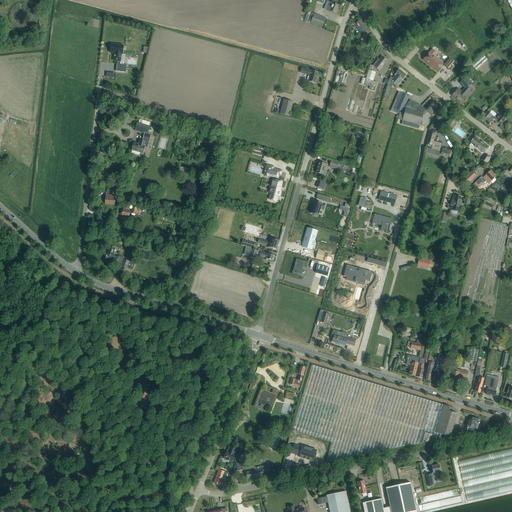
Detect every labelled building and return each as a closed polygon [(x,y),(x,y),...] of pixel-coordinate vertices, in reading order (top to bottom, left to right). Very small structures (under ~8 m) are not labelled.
[(335,14),(338,5),(330,2),(326,10),(331,12),(335,14)] [(325,18),(313,14),(308,12),(304,21),(322,28),(325,18)] [(362,35),(368,31),(361,20),(355,24),(362,35)] [(117,64),(116,71),(126,72),(127,65),(120,64),(121,54),(122,54),(123,45),(111,44),(110,53),(114,53),(113,61),(117,61),(117,64)] [(429,53),(423,60),(436,71),(442,63),(429,53)] [(373,100),(379,82),(373,80),(377,69),(379,71),(387,60),(382,56),(379,60),(377,59),(373,66),(370,65),(365,78),(362,77),(360,84),(366,85),(360,105),(365,107),(367,98),(373,100)] [(450,58),(444,65),(448,68),(453,62),(450,58)] [(484,65),(480,61),(474,66),(477,70),(484,65)] [(315,83),(318,72),(311,70),(311,71),(301,68),(300,72),(310,75),(308,81),(315,83)] [(387,85),(384,96),(388,97),(391,87),(395,82),(398,85),(403,79),(406,75),(399,70),(396,73),(396,74),(393,79),(390,77),(389,79),(388,82),(387,85)] [(298,80),(300,74),(288,71),(287,77),(298,80)] [(469,75),(460,83),(465,88),(461,92),(457,89),(452,95),(462,104),(467,99),(464,97),(470,90),(474,87),(472,84),(475,82),(469,75)] [(391,110),(390,111),(398,114),(399,112),(399,111),(402,112),(409,97),(402,94),(397,106),(393,104),(391,110)] [(280,114),(289,116),(293,102),(283,99),(280,114)] [(400,112),(398,119),(402,121),(409,122),(408,126),(418,129),(419,125),(420,125),(423,114),(426,110),(431,114),(437,107),(435,105),(435,104),(436,102),(434,101),(434,100),(433,100),(433,101),(425,109),(421,106),(416,112),(405,109),(404,113),(400,112)] [(488,111),(485,114),(481,119),(489,125),(494,119),(501,125),(506,119),(502,115),(498,120),(488,111)] [(137,122),(135,130),(147,134),(150,126),(149,126),(150,122),(139,119),(138,122),(137,122)] [(426,143),(425,148),(439,152),(442,143),(433,141),(436,131),(430,130),(426,143)] [(144,146),(143,146),(145,142),(146,142),(148,135),(144,134),(142,141),(140,140),(139,144),(134,143),(132,150),(131,153),(139,155),(140,152),(142,153),(144,146)] [(475,145),(475,146),(485,153),(489,147),(475,137),(473,139),(472,140),(471,142),(475,145)] [(451,151),(442,148),(440,154),(449,157),(451,151)] [(482,159),(487,163),(491,158),(486,154),(482,159)] [(356,165),(362,167),(364,156),(359,155),(356,165)] [(331,160),(330,165),(337,167),(337,169),(349,173),(351,167),(339,163),(331,160)] [(259,167),(260,164),(251,162),(248,173),(254,175),(255,173),(261,174),(263,168),(259,167)] [(328,164),(325,164),(318,162),(315,173),(322,175),(323,171),(326,172),(328,164)] [(507,170),(500,179),(504,181),(511,173),(511,165),(508,171),(507,170)] [(181,167),(179,173),(187,175),(189,169),(181,167)] [(273,168),(271,176),(274,177),(276,178),(277,178),(278,175),(280,175),(282,171),(273,168)] [(480,178),(476,183),(478,186),(480,184),(482,185),(486,181),(489,183),(496,177),(491,171),(482,179),(481,179),(480,178)] [(270,193),(269,199),(276,201),(277,195),(279,196),(281,191),(280,191),(282,182),(275,180),(276,178),(274,177),(273,180),(272,185),(269,193),(270,193)] [(395,204),(397,196),(381,191),(378,200),(395,204)] [(115,204),(115,196),(109,195),(109,193),(106,192),(105,203),(115,204)] [(317,194),(316,199),(329,203),(331,198),(317,194)] [(460,197),(453,196),(450,213),(457,215),(460,197)] [(358,206),(370,209),(372,203),(366,202),(366,199),(360,197),(358,206)] [(314,201),(311,213),(314,214),(314,215),(317,216),(317,215),(318,215),(320,209),(321,210),(322,206),(321,205),(321,203),(314,201)] [(212,206),(209,220),(215,221),(218,207),(212,206)] [(129,209),(127,208),(123,207),(121,215),(128,217),(130,211),(129,211),(129,209)] [(138,216),(140,209),(133,207),(131,214),(138,216)] [(440,212),(438,221),(445,223),(447,213),(440,212)] [(375,213),(372,223),(382,225),(381,229),(389,231),(391,224),(389,224),(390,222),(391,222),(392,218),(375,213)] [(306,233),(302,246),(310,249),(312,239),(314,240),(317,231),(309,229),(308,233),(306,233)] [(268,246),(268,247),(276,249),(279,240),(270,238),(269,242),(258,239),(257,243),(268,246)] [(243,240),(241,245),(256,249),(258,244),(243,240)] [(115,248),(110,246),(107,254),(105,259),(113,262),(113,263),(116,264),(117,263),(122,264),(120,268),(126,270),(126,268),(132,270),(135,263),(124,259),(124,258),(119,256),(118,257),(112,255),(115,248)] [(252,249),(249,248),(245,248),(243,255),(250,256),(250,257),(255,259),(255,256),(273,261),(274,255),(252,249)] [(420,256),(418,265),(428,268),(428,265),(435,266),(434,270),(438,271),(439,267),(440,263),(430,260),(430,259),(420,256)] [(296,259),(293,271),(301,273),(303,267),(306,268),(308,262),(296,259)] [(329,268),(317,265),(315,273),(327,276),(329,268)] [(347,265),(344,274),(347,275),(346,279),(352,281),(354,276),(360,278),(359,282),(364,283),(365,279),(369,281),(372,272),(363,269),(362,271),(360,271),(359,272),(356,271),(357,268),(347,265)] [(323,313),(320,322),(326,324),(329,314),(323,313)] [(443,332),(445,320),(440,319),(437,331),(443,332)] [(332,342),(345,346),(345,343),(354,346),(356,339),(347,337),(347,338),(341,336),(342,333),(333,330),(331,338),(333,339),(332,342)] [(469,348),(467,360),(476,362),(479,350),(469,348)] [(434,378),(433,381),(439,383),(441,373),(439,373),(441,364),(445,365),(447,357),(442,356),(442,358),(438,357),(437,363),(434,377),(433,378),(434,378)] [(412,361),(408,375),(415,376),(419,360),(413,358),(412,362),(412,361)] [(418,368),(416,377),(422,378),(423,373),(422,373),(423,369),(424,362),(423,362),(424,359),(420,358),(419,364),(418,368)] [(428,361),(424,379),(430,380),(434,362),(428,361)] [(291,430),(295,431),(332,442),(326,462),(422,443),(430,441),(440,439),(441,434),(450,437),(457,414),(449,411),(450,407),(312,365),(291,430)] [(299,375),(298,380),(291,378),(290,384),(299,387),(300,384),(305,368),(300,366),(297,374),(299,375)] [(468,372),(453,369),(450,380),(457,381),(458,376),(467,377),(468,372)] [(489,395),(495,396),(496,391),(497,388),(495,387),(497,377),(487,374),(484,386),(488,386),(488,389),(487,389),(486,394),(487,395),(489,396),(489,395)] [(476,384),(474,391),(480,393),(484,379),(480,378),(478,384),(476,384)] [(260,389),(253,406),(259,408),(260,407),(261,405),(261,403),(272,408),(277,396),(260,389)] [(471,420),(469,420),(467,427),(466,430),(475,432),(475,430),(477,430),(479,423),(479,424),(479,423),(480,419),(472,417),(471,420)] [(292,445),(290,454),(298,456),(297,457),(312,461),(313,457),(314,458),(315,457),(315,456),(316,454),(316,453),(315,453),(314,452),(315,449),(300,446),(300,447),(292,445)] [(236,449),(230,447),(228,451),(227,451),(223,459),(231,462),(236,449)] [(243,458),(236,460),(235,463),(237,471),(246,470),(243,458)] [(426,476),(428,486),(434,484),(433,478),(434,477),(442,475),(442,474),(441,471),(440,471),(439,464),(431,466),(433,473),(431,473),(432,475),(426,476)] [(270,471),(269,465),(255,468),(255,470),(245,471),(247,479),(264,475),(263,472),(270,471)] [(221,480),(224,472),(219,470),(214,483),(219,485),(224,486),(225,482),(221,480)] [(359,494),(362,493),(363,497),(367,496),(366,493),(363,481),(357,482),(359,494)] [(386,488),(390,507),(390,511),(414,511),(416,511),(410,482),(386,488)] [(350,511),(346,491),(326,495),(329,511),(350,511)] [(326,496),(317,499),(318,505),(328,502),(326,496)] [(383,508),(381,499),(363,503),(364,511),(390,511),(390,507),(383,508)]
